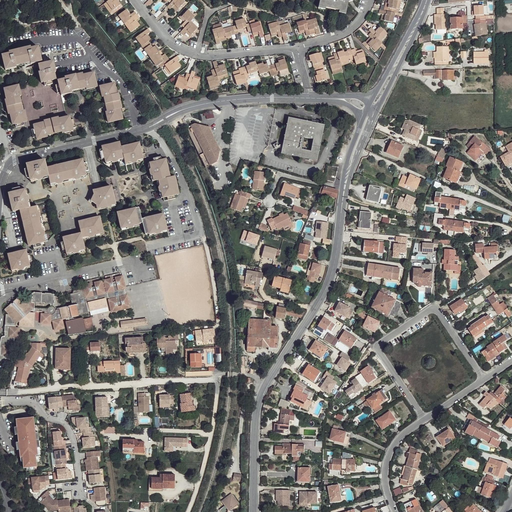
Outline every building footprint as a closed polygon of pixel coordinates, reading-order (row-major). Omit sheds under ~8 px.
[(117,0),(110,0),(107,3),(113,11),(121,5),(117,0)] [(185,3),(182,0),(174,0),(173,1),(167,7),(170,10),(174,5),(179,10),(185,3)] [(320,0),(319,8),(326,10),(326,8),(340,11),(339,13),(346,14),(349,2),(354,0),(353,0),(320,0)] [(396,0),(389,0),(388,4),(389,5),(388,11),(396,13),(399,0),(396,0)] [(485,6),(475,6),(476,11),(476,16),(477,15),(478,20),(476,20),(476,25),(487,24),(485,6)] [(137,15),(135,12),(131,15),(127,10),(118,16),(125,25),(137,15)] [(388,11),(381,10),(380,14),(386,16),(385,21),(394,23),(396,13),(388,11)] [(195,17),(188,11),(182,17),(186,21),(182,26),(185,29),(181,33),(183,36),(188,31),(192,35),(198,28),(191,22),(195,17)] [(438,14),(437,14),(437,24),(437,29),(441,30),(448,30),(447,14),(444,14),(438,14)] [(139,18),(137,15),(125,25),(131,33),(139,27),(135,22),(139,18)] [(459,19),(451,19),(451,29),(463,29),(463,26),(468,25),(467,16),(459,17),(459,19)] [(245,19),(235,22),(237,26),(238,31),(244,29),(244,28),(247,27),(249,33),(253,32),(251,25),(250,24),(247,25),(245,19)] [(307,20),(297,23),(300,32),(306,31),(307,36),(311,36),(310,31),(315,29),(317,35),(321,34),(316,19),(307,22),(307,20)] [(260,22),(251,25),(253,32),(254,34),(259,32),(261,38),(264,38),(260,22)] [(279,22),(269,25),(272,34),(278,33),(280,38),(283,37),(280,26),(279,22)] [(289,24),(280,26),(283,37),(285,41),(288,40),(287,34),(292,33),(289,24)] [(476,25),(475,25),(476,37),(489,35),(487,24),(476,25)] [(237,26),(224,30),(226,37),(226,39),(232,37),(232,36),(239,34),(238,31),(237,26)] [(388,34),(381,27),(376,32),(372,28),(369,31),(371,33),(380,42),(388,34)] [(223,28),(213,30),(217,45),(221,44),(219,39),(226,37),(224,30),(223,28)] [(151,32),(148,29),(136,40),(150,58),(158,52),(155,47),(153,48),(149,42),(150,41),(147,36),(151,32)] [(380,42),(371,33),(369,36),(372,39),(368,44),(375,52),(382,43),(380,42)] [(448,47),(437,47),(437,51),(433,51),(432,58),(434,58),(434,62),(448,62),(448,47)] [(40,63),(36,50),(29,51),(28,49),(8,54),(8,56),(2,57),(5,71),(14,69),(14,68),(29,65),(29,66),(40,63)] [(355,49),(352,50),(354,58),(356,65),(367,62),(364,53),(357,54),(355,49)] [(344,51),(337,53),(341,62),(354,58),(352,50),(344,52),(344,51)] [(478,53),(474,53),(474,64),(488,65),(489,51),(484,50),(484,54),(477,54),(478,53)] [(163,58),(158,52),(150,58),(157,67),(161,65),(164,62),(162,59),(163,58)] [(337,53),(334,54),(335,60),(329,61),(332,71),(342,68),(341,62),(337,53)] [(318,54),(309,56),(311,62),(313,62),(314,69),(315,69),(322,66),(318,54)] [(170,62),(165,66),(171,74),(180,68),(176,63),(180,59),(178,57),(170,62)] [(168,59),(166,61),(164,62),(161,65),(163,67),(165,66),(170,62),(168,59)] [(288,69),(286,59),(279,61),(279,63),(268,66),(267,64),(264,65),(264,63),(257,65),(259,72),(260,75),(270,72),(271,74),(288,69)] [(213,63),(215,69),(215,70),(218,78),(228,75),(227,71),(225,65),(219,67),(217,62),(213,63)] [(248,83),(246,76),(248,75),(259,72),(257,65),(256,62),(249,64),(250,66),(238,69),(240,75),(234,77),(238,87),(248,83)] [(53,74),(51,64),(37,67),(37,69),(38,74),(36,75),(39,85),(42,85),(43,88),(51,86),(50,83),(54,81),(52,75),(53,74)] [(322,66),(315,69),(317,75),(316,76),(318,83),(327,80),(323,66),(322,66)] [(215,70),(211,71),(213,76),(207,78),(210,88),(220,85),(218,78),(215,70)] [(442,70),(424,70),(424,76),(434,76),(434,79),(441,79),(442,70)] [(454,71),(442,71),(441,79),(441,80),(453,81),(454,71)] [(196,73),(192,72),(191,75),(187,87),(197,90),(200,81),(194,78),(196,73)] [(95,89),(92,74),(85,76),(85,74),(63,78),(63,80),(56,82),(57,86),(53,87),(55,95),(59,94),(59,97),(68,95),(68,94),(86,90),(86,91),(95,89)] [(191,75),(187,74),(185,79),(179,77),(175,87),(186,90),(187,87),(191,75)] [(120,110),(120,107),(117,96),(115,96),(113,85),(98,89),(100,99),(102,99),(103,105),(105,113),(103,113),(106,125),(121,121),(119,111),(120,110)] [(25,123),(22,112),(21,112),(17,98),(19,97),(17,87),(2,90),(4,100),(2,101),(6,115),(7,115),(9,126),(12,125),(13,129),(21,127),(20,124),(25,123)] [(56,119),(47,121),(42,123),(42,124),(31,127),(32,130),(28,131),(30,140),(34,139),(34,142),(44,139),(45,138),(45,137),(59,133),(60,135),(70,132),(70,130),(73,129),(72,122),(68,122),(67,118),(64,119),(57,121),(56,119)] [(317,162),(320,148),(325,125),(289,118),(284,140),(282,154),(317,162)] [(419,129),(421,125),(406,119),(402,127),(405,129),(407,130),(404,135),(414,139),(419,129)] [(183,120),(181,121),(196,150),(197,154),(205,169),(216,165),(218,154),(217,153),(215,151),(213,149),(211,147),(210,145),(208,141),(208,138),(207,135),(207,130),(207,129),(193,125),(191,127),(188,121),(185,122),(183,120)] [(418,141),(422,130),(419,129),(414,139),(418,141)] [(491,147),(475,135),(470,141),(474,144),(468,152),(477,159),(484,150),(487,152),(491,147)] [(399,158),(404,146),(392,141),(388,149),(387,148),(385,152),(399,158)] [(511,158),(511,141),(506,145),(509,150),(500,155),(506,164),(509,162),(508,161),(511,158)] [(122,146),(120,142),(103,146),(103,149),(100,149),(102,158),(103,162),(106,161),(106,163),(125,159),(122,146)] [(147,157),(144,146),(141,146),(141,142),(122,146),(125,159),(126,164),(145,160),(145,159),(144,158),(147,157)] [(460,171),(463,162),(451,156),(447,166),(448,167),(443,177),(456,183),(461,172),(460,171)] [(149,160),(150,160),(150,163),(148,163),(152,180),(158,180),(162,198),(165,198),(166,200),(177,198),(177,195),(180,194),(176,175),(170,176),(167,161),(166,159),(162,160),(161,157),(149,160)] [(85,163),(84,158),(81,158),(47,166),(45,160),(43,161),(27,165),(28,169),(24,170),(26,178),(31,180),(31,183),(41,180),(49,178),(51,185),(88,176),(87,171),(90,170),(89,162),(85,163)] [(265,172),(255,170),(252,188),(261,190),(263,180),(264,180),(265,172)] [(416,189),(420,179),(411,175),(409,178),(403,175),(398,185),(405,188),(406,184),(416,189)] [(300,188),(285,183),(281,194),(286,196),(286,194),(296,198),(297,195),(300,188)] [(116,203),(112,186),(94,190),(98,207),(103,206),(103,208),(112,206),(111,204),(116,203)] [(378,202),(380,188),(370,186),(367,199),(378,202)] [(325,187),(321,188),(319,193),(336,198),(338,191),(325,187)] [(31,204),(27,189),(24,190),(20,188),(12,190),(12,192),(9,193),(11,201),(13,211),(21,210),(31,207),(31,204)] [(250,193),(240,189),(238,193),(234,192),(228,206),(239,210),(241,205),(245,196),(248,197),(249,197),(250,193)] [(442,193),(437,192),(435,204),(440,205),(440,207),(450,209),(451,198),(442,197),(442,193)] [(461,199),(451,198),(450,209),(460,210),(460,207),(466,208),(467,201),(461,200),(461,199)] [(307,210),(295,205),(293,210),(303,213),(306,215),(307,210)] [(39,216),(35,214),(37,206),(31,207),(21,210),(30,247),(30,246),(31,245),(31,246),(33,245),(33,248),(41,247),(44,243),(45,243),(39,216)] [(142,218),(140,207),(118,213),(122,230),(144,225),(142,218)] [(272,217),(267,219),(272,228),(276,226),(277,228),(284,225),(285,226),(293,222),(288,212),(285,213),(281,215),(280,214),(273,218),(272,217)] [(372,221),(372,213),(361,212),(360,229),(371,229),(372,221)] [(169,232),(165,213),(142,218),(144,225),(146,237),(169,232)] [(104,231),(101,217),(79,221),(80,225),(81,232),(83,239),(104,234),(104,231)] [(469,231),(471,224),(465,223),(465,222),(445,219),(445,220),(440,219),(439,226),(444,227),(444,230),(464,232),(464,230),(469,231)] [(260,223),(258,228),(268,231),(269,229),(266,228),(266,225),(260,223)] [(83,239),(81,232),(62,237),(63,241),(61,242),(63,254),(66,253),(66,256),(86,252),(83,239)] [(439,247),(439,239),(434,239),(433,244),(422,243),(422,252),(433,253),(433,247),(439,247)] [(379,253),(380,241),(365,241),(364,252),(379,253)] [(311,245),(304,243),(303,245),(301,244),(297,259),(307,262),(311,245)] [(498,252),(497,243),(491,243),(491,247),(484,248),(484,244),(476,244),(476,253),(484,253),(484,259),(497,258),(496,252),(498,252)] [(277,250),(266,247),(263,257),(275,261),(276,256),(277,250)] [(458,264),(458,260),(455,259),(455,255),(455,249),(445,249),(444,259),(444,263),(443,269),(455,270),(457,270),(458,264)] [(26,250),(8,254),(12,272),(28,269),(27,268),(28,268),(27,266),(31,265),(29,254),(28,254),(28,253),(27,254),(26,250)] [(320,267),(309,263),(307,269),(310,270),(312,271),(309,278),(307,277),(306,276),(304,281),(311,283),(313,278),(315,279),(320,267)] [(383,278),(385,266),(369,264),(368,276),(383,278)] [(399,280),(400,268),(385,266),(383,278),(399,280)] [(479,281),(486,278),(480,267),(473,271),(479,281)] [(432,286),(432,273),(423,272),(423,269),(414,269),(413,283),(418,283),(418,286),(418,287),(419,287),(420,287),(421,287),(422,286),(432,286)] [(264,274),(247,271),(245,284),(251,285),(252,282),(256,283),(255,286),(260,287),(261,281),(262,281),(264,274)] [(122,276),(121,272),(106,275),(107,279),(113,278),(114,282),(116,281),(115,277),(122,276)] [(27,297),(23,292),(18,296),(18,297),(12,301),(12,300),(6,305),(9,310),(7,311),(5,328),(6,328),(6,332),(4,332),(3,333),(0,345),(0,352),(3,357),(6,355),(10,355),(10,350),(12,351),(13,349),(14,349),(14,342),(13,342),(14,338),(17,338),(18,335),(20,336),(21,328),(20,326),(18,326),(19,321),(20,322),(23,319),(34,310),(36,308),(44,310),(44,312),(43,312),(42,313),(41,313),(41,321),(42,321),(42,322),(49,323),(49,322),(51,322),(51,321),(54,320),(54,322),(55,329),(56,329),(57,330),(63,329),(63,327),(64,327),(63,319),(65,318),(66,321),(66,322),(69,335),(86,331),(83,317),(74,319),(73,315),(88,312),(87,305),(85,305),(85,303),(89,302),(105,298),(109,297),(110,300),(111,300),(111,301),(110,301),(112,310),(113,309),(113,311),(119,309),(119,305),(121,305),(123,309),(129,308),(129,306),(130,306),(127,296),(126,296),(124,287),(125,286),(123,276),(122,276),(115,277),(116,281),(114,282),(113,278),(107,279),(105,280),(105,282),(103,282),(103,281),(102,281),(102,280),(96,281),(96,285),(94,286),(93,282),(87,283),(86,284),(86,285),(86,288),(82,289),(82,287),(73,289),(73,290),(72,290),(73,292),(70,292),(70,294),(71,294),(72,295),(71,296),(72,303),(64,305),(61,294),(58,295),(58,294),(57,294),(56,293),(48,292),(48,293),(45,292),(45,291),(37,291),(35,291),(35,294),(28,294),(27,297)] [(102,280),(101,277),(86,280),(87,283),(93,282),(94,286),(96,285),(96,281),(102,280)] [(290,282),(274,277),(271,287),(279,290),(288,292),(290,282)] [(374,300),(371,307),(388,315),(389,313),(394,316),(400,305),(394,302),(395,300),(389,297),(393,291),(381,288),(375,301),(374,300)] [(494,295),(493,294),(487,298),(492,305),(497,301),(494,295)] [(107,307),(105,298),(89,302),(91,310),(107,307)] [(242,304),(264,309),(265,304),(265,303),(242,299),(242,304)] [(468,307),(463,299),(450,307),(455,314),(460,311),(460,312),(468,307)] [(497,301),(492,305),(498,315),(504,312),(508,317),(511,314),(504,302),(500,304),(497,301)] [(339,302),(334,311),(349,318),(352,311),(349,309),(350,308),(339,302)] [(286,314),(287,309),(286,309),(278,307),(277,307),(275,317),(284,319),(286,314)] [(38,325),(39,311),(34,310),(23,319),(23,324),(38,325)] [(492,319),(489,315),(486,317),(485,316),(478,321),(483,329),(494,322),(492,319)] [(295,327),(301,318),(296,317),(294,321),(295,321),(292,326),(295,327)] [(378,327),(380,322),(368,317),(363,327),(369,329),(370,328),(375,330),(377,326),(378,327)] [(147,326),(146,319),(120,322),(121,329),(147,326)] [(270,320),(248,319),(247,352),(254,352),(254,347),(276,347),(277,326),(270,326),(270,320)] [(338,326),(327,319),(321,327),(329,332),(331,330),(334,332),(338,326)] [(483,329),(478,321),(471,326),(472,327),(468,329),(473,336),(483,329)] [(496,325),(494,322),(483,329),(485,332),(496,325)] [(214,329),(195,330),(196,340),(211,339),(211,342),(215,342),(214,329)] [(485,332),(483,329),(473,336),(475,339),(485,332)] [(352,348),(358,339),(345,331),(340,340),(352,348)] [(337,338),(337,337),(330,332),(330,334),(326,339),(333,344),(337,338)] [(179,340),(177,333),(168,334),(168,338),(166,338),(164,336),(161,337),(159,338),(157,339),(157,347),(161,348),(161,349),(165,349),(165,352),(172,352),(172,349),(177,349),(177,344),(175,344),(175,340),(179,340)] [(508,340),(505,335),(493,343),(500,354),(507,349),(504,343),(508,340)] [(144,343),(143,336),(126,337),(126,344),(127,344),(127,346),(126,347),(126,352),(127,353),(129,353),(131,353),(132,352),(147,352),(147,343),(144,343)] [(322,358),(328,348),(316,341),(310,350),(322,358)] [(90,344),(85,345),(85,350),(90,350),(90,351),(100,351),(100,343),(90,343),(90,344)] [(500,354),(493,343),(486,347),(487,349),(481,353),(487,362),(500,354)] [(41,352),(41,344),(34,344),(34,347),(30,353),(28,352),(24,359),(26,361),(32,365),(36,359),(37,360),(42,353),(41,352)] [(71,366),(71,349),(57,349),(56,370),(63,370),(63,368),(70,368),(71,366)] [(351,357),(342,351),(340,356),(342,357),(338,365),(346,371),(351,363),(348,361),(351,357)] [(200,353),(190,353),(189,367),(200,367),(200,353)] [(27,382),(30,367),(25,366),(26,361),(24,359),(23,358),(17,357),(15,365),(20,366),(17,380),(27,382)] [(114,372),(114,361),(97,362),(98,371),(105,371),(105,373),(114,372)] [(314,382),(320,373),(308,365),(302,374),(314,382)] [(363,389),(363,387),(376,378),(372,374),(374,373),(369,366),(360,371),(361,373),(355,377),(356,378),(351,381),(354,386),(351,387),(345,391),(349,398),(363,389)] [(334,374),(328,370),(324,377),(327,379),(322,387),(330,391),(336,381),(332,378),(334,374)] [(303,393),(304,389),(296,385),(294,389),(295,390),(293,395),(294,395),(293,398),(291,401),(303,407),(304,406),(306,402),(308,396),(303,393)] [(502,394),(506,390),(501,386),(494,394),(492,392),(489,394),(498,402),(500,404),(507,397),(502,394)] [(192,405),(190,392),(179,393),(181,402),(180,403),(181,412),(185,411),(185,406),(192,405)] [(385,400),(379,392),(367,400),(367,401),(364,403),(367,408),(370,406),(372,409),(379,404),(385,400)] [(495,406),(498,402),(489,394),(486,392),(484,395),(486,398),(479,405),(484,409),(487,405),(491,409),(494,406),(495,406)] [(74,395),(62,396),(63,406),(68,406),(69,409),(72,409),(80,408),(74,395)] [(170,404),(175,403),(175,395),(170,395),(159,395),(160,404),(170,404)] [(62,396),(48,398),(49,409),(54,408),(58,408),(58,407),(63,406),(62,396)] [(150,404),(149,396),(145,396),(139,396),(139,406),(134,406),(134,412),(139,412),(148,412),(148,405),(150,404)] [(107,402),(107,397),(96,397),(96,416),(105,416),(105,406),(107,406),(107,402)] [(278,407),(287,408),(289,401),(280,399),(278,407)] [(396,420),(390,412),(377,422),(383,429),(389,424),(390,425),(396,420)] [(289,425),(290,415),(281,414),(280,422),(278,422),(278,424),(275,424),(274,433),(289,434),(290,425),(289,425)] [(76,417),(72,417),(72,421),(75,425),(77,424),(77,428),(80,428),(81,433),(83,433),(91,432),(90,427),(88,427),(88,423),(85,423),(85,417),(76,418),(76,417)] [(32,418),(17,420),(18,427),(19,435),(20,442),(21,450),(22,457),(24,457),(25,461),(26,468),(28,468),(36,467),(39,467),(38,463),(37,456),(39,455),(38,448),(36,433),(36,425),(33,425),(32,418)] [(482,438),(487,429),(473,421),(471,425),(470,424),(465,432),(473,436),(474,434),(482,438)] [(344,443),(346,432),(338,430),(333,428),(330,440),(344,443)] [(499,441),(501,437),(500,437),(487,429),(482,438),(490,443),(489,444),(497,449),(501,442),(499,441)] [(456,439),(450,430),(437,437),(443,446),(456,439)] [(60,431),(52,432),(54,446),(62,445),(65,444),(64,440),(61,440),(60,431)] [(91,432),(83,433),(84,437),(84,439),(82,439),(83,447),(95,446),(94,436),(93,437),(92,432),(91,432)] [(188,438),(165,437),(164,451),(176,451),(176,446),(187,446),(188,438)] [(144,451),(144,441),(138,441),(134,441),(134,439),(124,438),(123,451),(144,451)] [(305,452),(305,445),(292,444),(292,447),(292,454),(292,456),(298,457),(298,452),(305,452)] [(417,469),(421,454),(417,453),(418,450),(410,448),(409,453),(410,453),(407,466),(417,469)] [(65,464),(66,463),(65,450),(54,451),(55,460),(59,460),(60,464),(65,464)] [(99,450),(86,452),(87,459),(85,459),(86,470),(88,470),(96,469),(95,456),(100,456),(99,450)] [(348,455),(342,455),(342,460),(332,459),(332,464),(329,464),(329,471),(329,475),(338,475),(338,470),(354,470),(355,460),(348,460),(348,455)] [(491,458),(489,463),(493,464),(492,468),(489,466),(486,473),(501,478),(503,471),(505,472),(508,464),(491,458)] [(492,468),(493,464),(489,463),(488,463),(484,472),(486,473),(489,466),(492,468)] [(60,464),(56,465),(57,472),(58,480),(72,478),(71,470),(68,471),(66,471),(66,468),(65,464),(60,464)] [(413,485),(417,469),(407,466),(403,479),(402,478),(400,483),(408,485),(409,484),(413,485)] [(310,481),(311,468),(299,468),(299,481),(310,481)] [(96,469),(88,470),(89,483),(101,482),(99,469),(96,469)] [(175,488),(175,474),(163,474),(163,476),(151,477),(151,488),(163,488),(162,487),(175,488)] [(48,476),(31,477),(31,479),(32,490),(38,490),(39,490),(39,488),(41,488),(45,487),(45,485),(49,485),(48,476)] [(491,491),(494,485),(486,482),(486,483),(482,495),(491,498),(493,492),(491,491)] [(342,501),(339,484),(328,486),(330,502),(342,501)] [(104,486),(94,487),(95,494),(91,495),(91,499),(93,501),(105,499),(104,486)] [(395,495),(402,493),(400,487),(393,490),(395,495)] [(50,510),(59,510),(58,500),(57,499),(54,500),(49,495),(50,494),(47,491),(41,498),(44,500),(41,503),(50,510)] [(239,501),(231,491),(221,499),(224,502),(225,503),(220,507),(224,511),(232,511),(233,509),(231,507),(239,501)] [(277,506),(290,506),(290,491),(276,491),(276,494),(277,494),(277,501),(277,506)] [(309,504),(317,504),(317,495),(313,495),(313,492),(299,492),(299,503),(309,503),(309,504)] [(69,499),(58,500),(59,510),(58,511),(70,511),(71,511),(69,499)] [(422,511),(417,499),(406,504),(409,511),(422,511)]
